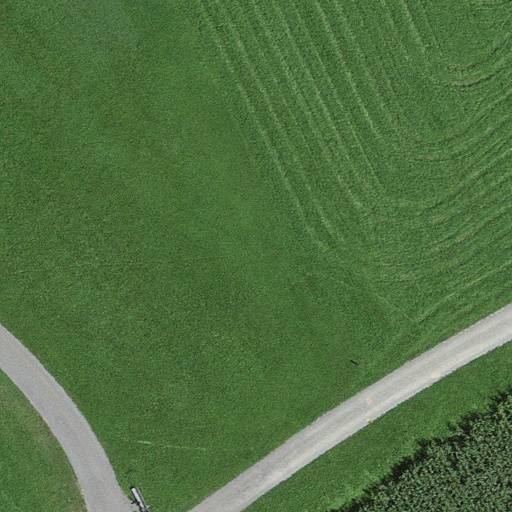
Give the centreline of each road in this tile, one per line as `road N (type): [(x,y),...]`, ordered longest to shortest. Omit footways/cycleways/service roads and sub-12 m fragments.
road 1 (track): [(243,511),(511,346)]
road 2 (track): [(0,357),(67,423),(103,492),(105,511)]
